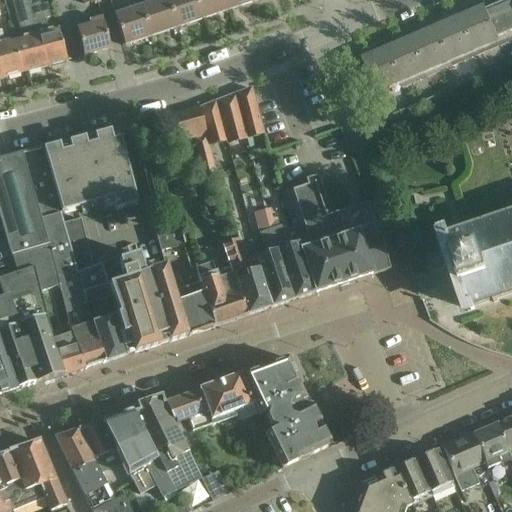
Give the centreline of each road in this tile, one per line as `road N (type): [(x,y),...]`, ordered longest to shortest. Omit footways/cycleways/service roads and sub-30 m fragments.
road 1 (residential): [(33,409),(354,307),(410,433)]
road 2 (unclassified): [(131,99),(342,25)]
road 3 (unclassified): [(0,136),(131,99)]
